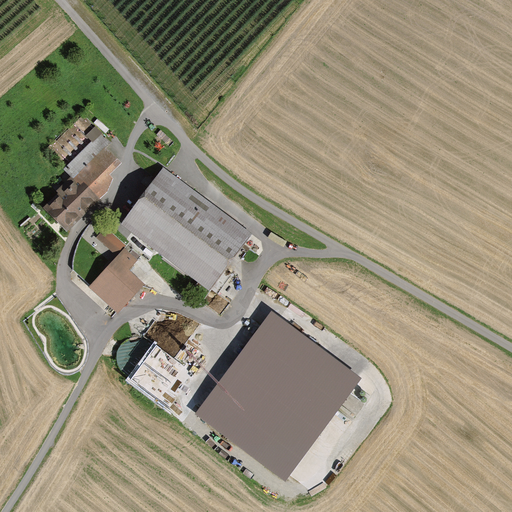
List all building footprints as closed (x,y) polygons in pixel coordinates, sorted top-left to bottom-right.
[(59,193),(43,208),(66,232),(108,192),(113,178),(110,175),(122,163),(108,148),(113,143),(96,126),(86,135),(91,141),(63,168),(72,177),(57,191),(59,193)] [(254,236),(167,172),(126,227),(214,291),(254,236)] [(121,257),(94,287),(122,313),(147,286),(131,272),(141,261),(108,230),(100,238),(121,257)] [(367,380),(275,313),(211,400),(303,467),(367,380)] [(163,376),(155,387),(160,391),(169,380),(163,376)]
